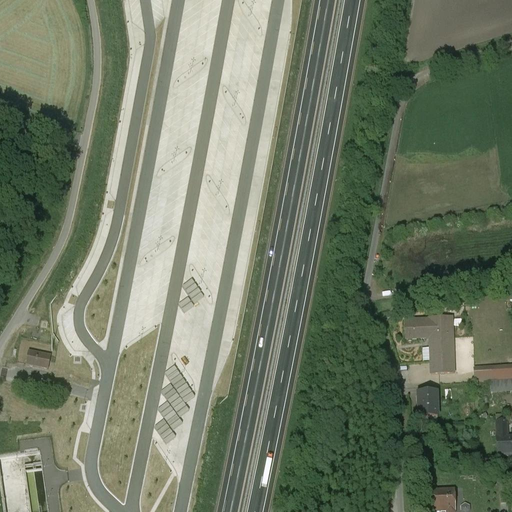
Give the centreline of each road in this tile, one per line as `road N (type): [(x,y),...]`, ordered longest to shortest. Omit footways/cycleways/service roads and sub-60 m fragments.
road 1 (unclassified): [(402,511),(397,391),(367,300),(401,103),(428,72),(511,46)]
road 2 (motorway): [(255,511),(352,0)]
road 3 (motorway): [(326,0),(229,511)]
road 4 (unclassified): [(89,0),(100,37),(62,241),(0,344)]
